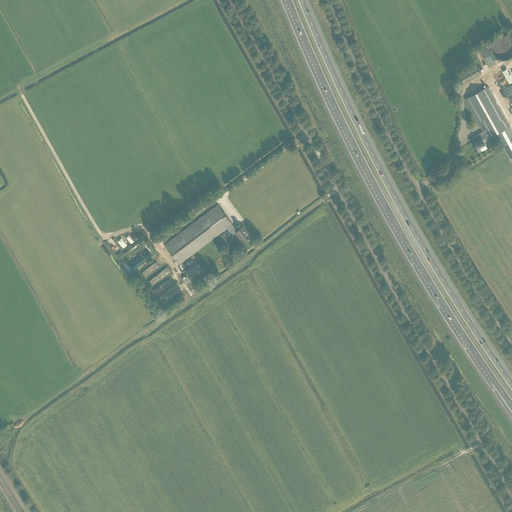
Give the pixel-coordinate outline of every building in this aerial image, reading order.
[(475,63),(458,71),(464,83),(482,74),(475,63)] [(511,141),(511,131),(487,87),(465,99),(483,131),(473,136),(476,140),(472,142),(476,149),(485,144),(482,140),(486,138),(487,139),(496,134),(510,160),(511,158),(511,141)] [(232,224),(218,205),(164,245),(179,264),(227,228),(232,224)] [(237,231),(232,224),(227,228),(232,235),(236,232),(243,242),(251,236),(246,230),(243,226),(237,231)] [(185,271),(188,275),(183,279),(187,285),(188,284),(192,290),(199,284),(194,279),(205,271),(197,262),(185,271)] [(199,284),(192,290),(194,293),(201,288),(199,284)]
